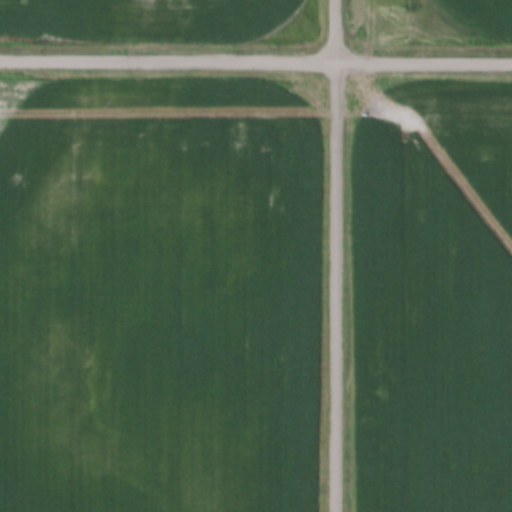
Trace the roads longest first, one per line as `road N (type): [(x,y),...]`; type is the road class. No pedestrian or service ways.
road 1 (residential): [(511,62),(0,59)]
road 2 (residential): [(337,511),(336,0)]
